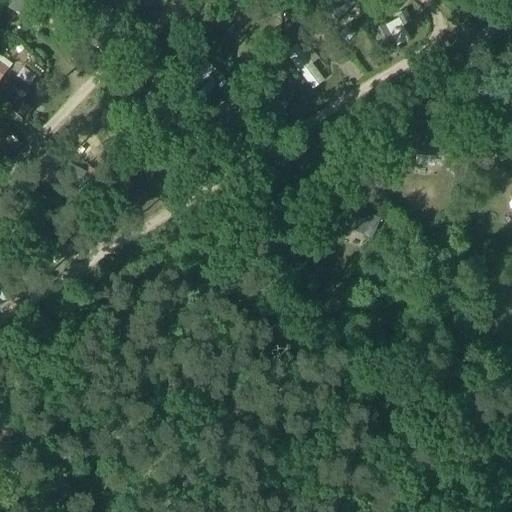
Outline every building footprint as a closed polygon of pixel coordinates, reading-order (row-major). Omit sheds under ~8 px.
[(0,0),(0,27),(6,35),(19,37),(36,53),(59,85),(69,98),(95,73),(55,34),(49,0),(0,0)] [(49,0),(55,34),(95,73),(143,29),(106,0),(49,0)] [(106,0),(143,29),(173,0),(106,0)] [(186,0),(156,32),(201,29),(210,31),(221,49),(231,65),(242,84),(279,56),(282,22),(283,20),(258,9),(241,0),(186,0)] [(241,0),(258,9),(264,0),(241,0)] [(264,0),(258,9),(283,20),(286,3),(305,9),(315,17),(329,0),(264,0)] [(329,0),(315,17),(339,39),(373,0),(329,0)] [(373,0),(339,39),(368,81),(381,74),(416,54),(418,52),(420,50),(423,48),(425,45),(426,42),(427,39),(428,36),(429,33),(430,30),(430,27),(430,24),(429,21),(428,18),(427,15),(425,12),(424,9),(422,7),(419,5),(417,3),(414,1),(412,0),(373,0)] [(426,0),(432,6),(438,12),(455,25),(473,0),(426,0)] [(282,22),(279,56),(323,109),(368,81),(339,39),(315,17),(305,9),(286,3),(283,20),(282,22)] [(156,32),(139,49),(201,119),(242,84),(231,65),(221,49),(210,31),(201,29),(156,32)] [(6,35),(0,42),(0,124),(24,145),(59,107),(69,98),(59,85),(36,53),(19,37),(6,35)] [(139,49),(95,89),(155,150),(197,123),(201,119),(139,49)] [(279,56),(242,84),(275,138),(287,130),(323,109),(279,56)] [(201,119),(197,123),(231,169),(235,167),(275,138),(242,84),(201,119)] [(67,115),(47,137),(96,166),(104,171),(113,175),(145,156),(155,150),(95,89),(67,115)] [(155,150),(145,156),(176,205),(231,169),(197,123),(155,150)] [(0,124),(0,169),(24,145),(0,124)] [(444,138),(407,136),(406,155),(443,158),(444,138)] [(47,137),(0,186),(0,190),(6,192),(14,194),(22,196),(30,199),(37,203),(45,206),(53,210),(60,214),(67,218),(77,225),(87,232),(96,166),(47,137)] [(96,166),(87,232),(89,233),(93,235),(97,236),(101,237),(105,238),(109,238),(113,239),(117,238),(121,238),(125,237),(176,205),(145,156),(113,175),(104,171),(96,166)] [(470,168),(456,167),(455,183),(470,184),(470,168)] [(367,184),(381,185),(381,173),(368,172),(367,184)] [(0,265),(2,264),(37,216),(30,213),(23,210),(16,207),(8,205),(1,203),(0,202),(0,265)] [(345,207),(338,225),(372,239),(380,221),(345,207)] [(37,216),(2,264),(4,268),(24,300),(43,287),(62,275),(81,262),(82,260),(83,258),(84,256),(84,253),(84,251),(84,249),(83,247),(83,245),(81,243),(74,238),(67,233),(60,228),(52,224),(45,220),(37,216)] [(289,237),(289,253),(303,252),(303,236),(289,237)] [(0,265),(0,314),(1,313),(24,300),(4,268),(2,264),(0,265)]
